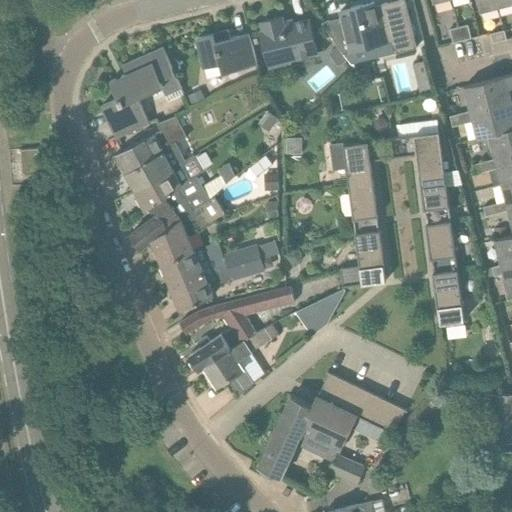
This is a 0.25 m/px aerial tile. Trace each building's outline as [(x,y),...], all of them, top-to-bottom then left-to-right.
[(478,0),(481,13),(498,8),(496,0),(478,0)] [(511,0),(496,0),(498,8),(511,4),(511,0)] [(406,26),(390,29),(386,13),(378,15),(375,3),(340,11),(348,45),(366,41),(368,49),(394,42),(394,41),(409,38),(406,26)] [(319,55),(316,44),(309,21),(285,27),(283,18),(261,24),(264,32),(261,33),(267,57),(270,69),(292,63),(292,62),(319,55)] [(463,41),(472,39),(469,25),(459,28),(463,41)] [(453,44),(463,41),(459,28),(450,30),(453,44)] [(229,31),(215,34),(199,38),(206,68),(222,64),(224,73),(259,65),(251,33),(231,38),(229,31)] [(493,44),(508,40),(505,31),(491,34),(493,44)] [(166,90),(180,84),(165,48),(124,66),(127,74),(112,81),(119,99),(103,106),(117,139),(151,124),(135,88),(160,77),(166,90)] [(471,111),(462,113),(464,124),(474,122),(494,116),(492,107),(511,102),(509,90),(511,88),(511,74),(465,87),(471,111)] [(492,107),(494,116),(474,122),(478,137),(489,135),(511,128),(511,102),(492,107)] [(464,124),(462,113),(450,116),(452,122),(453,127),(464,124)] [(160,132),(168,147),(187,138),(177,116),(157,126),(160,132)] [(402,133),(441,129),(440,119),(401,123),(402,133)] [(495,159),(485,162),(489,171),(498,169),(511,165),(511,128),(489,135),(495,159)] [(116,155),(126,174),(164,149),(168,147),(160,132),(116,155)] [(420,175),(447,172),(442,132),(393,139),(395,158),(418,155),(421,175),(420,175)] [(349,185),(373,182),(370,161),(395,158),(393,139),(343,145),(349,185)] [(22,177),(40,176),(38,149),(20,151),(22,177)] [(126,174),(136,192),(174,168),(164,149),(126,174)] [(474,171),(475,175),(489,171),(485,162),(472,165),(474,170),(474,171)] [(222,177),(227,185),(236,177),(228,165),(218,171),(222,177)] [(511,165),(498,169),(502,186),(511,183),(511,165)] [(146,211),(152,207),(178,189),(193,209),(217,190),(212,181),(197,189),(191,179),(183,184),(174,168),(136,192),(146,211)] [(427,225),(454,221),(447,172),(420,175),(423,195),(424,194),(427,220),(426,220),(427,225)] [(356,234),(379,231),(375,201),(376,201),(374,182),(373,182),(349,185),(356,234)] [(511,183),(502,186),(506,201),(511,199),(511,183)] [(153,241),(183,219),(189,214),(191,217),(204,208),(212,222),(227,212),(216,195),(195,211),(178,189),(152,207),(157,215),(131,235),(141,250),(153,241)] [(498,204),(495,204),(497,214),(509,211),(506,201),(498,204)] [(497,214),(495,204),(483,207),(486,217),(497,214)] [(212,222),(204,208),(191,217),(192,219),(199,231),(212,222)] [(162,263),(195,249),(183,219),(153,241),(162,263)] [(433,274),(461,270),(454,221),(427,225),(429,244),(430,244),(434,273),(433,273),(433,274)] [(343,287),(380,282),(386,281),(382,250),(383,250),(380,231),(379,231),(356,234),(360,268),(341,270),(343,287)] [(511,237),(495,242),(501,265),(492,267),(495,277),(504,275),(511,272),(511,237)] [(225,255),(227,266),(260,256),(257,246),(225,255)] [(172,286),(213,271),(208,259),(201,262),(196,249),(195,249),(162,263),(172,286)] [(181,309),(215,295),(212,288),(233,279),(234,280),(265,271),(264,269),(260,256),(227,266),(213,271),(172,286),(181,309)] [(437,293),(441,324),(468,321),(461,270),(433,274),(436,293),(437,293)] [(205,368),(257,333),(246,315),(295,303),(291,286),(221,304),(203,310),(180,323),(187,334),(211,319),(224,317),(231,329),(222,334),(210,341),(208,337),(199,342),(202,347),(190,355),(200,371),(205,367),(205,368)] [(312,336),(327,324),(346,290),(345,289),(296,312),(312,336)] [(450,324),(451,336),(469,335),(468,323),(450,324)] [(255,383),(246,369),(240,361),(253,353),(252,352),(273,339),(266,327),(257,333),(205,368),(217,387),(227,380),(238,398),(255,383)] [(341,379),(330,373),(318,397),(329,402),(341,379)] [(352,384),(341,379),(329,402),(340,408),(352,384)] [(362,389),(352,384),(340,408),(351,413),(362,389)] [(373,394),(362,389),(351,413),(357,416),(362,418),(373,394)] [(511,393),(492,394),(492,442),(511,442),(511,393)] [(384,399),(373,394),(362,418),(372,423),(384,399)] [(318,397),(313,407),(292,396),(260,465),(282,477),(297,445),(334,462),(337,454),(339,454),(357,416),(351,413),(340,408),(329,402),(318,397)] [(395,405),(384,399),(372,423),(383,428),(395,405)] [(406,410),(395,405),(383,428),(395,434),(406,410)] [(334,462),(329,472),(358,485),(366,466),(339,454),(337,454),(334,462)] [(375,511),(373,501),(332,511),(375,511)]
